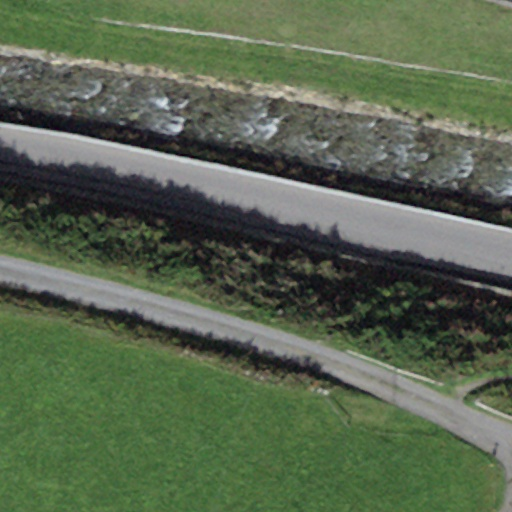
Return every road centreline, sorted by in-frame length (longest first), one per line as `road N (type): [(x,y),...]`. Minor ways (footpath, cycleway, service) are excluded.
road 1 (track): [(0,270),(306,349),(511,425)]
road 2 (tertiary): [(0,147),(94,161),(511,258)]
